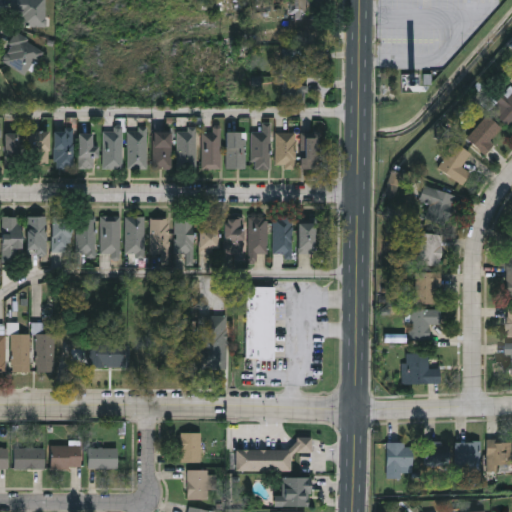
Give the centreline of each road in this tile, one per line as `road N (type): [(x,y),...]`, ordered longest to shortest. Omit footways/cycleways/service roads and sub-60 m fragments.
road 1 (secondary): [(365,0),(354,511)]
road 2 (residential): [(511,406),(0,405)]
road 3 (residential): [(0,195),(362,195)]
road 4 (residential): [(511,179),(478,244),(476,408)]
road 5 (residential): [(150,405),(142,499),(0,502)]
